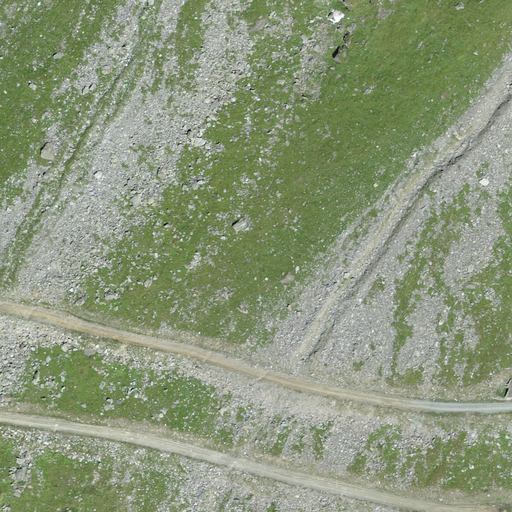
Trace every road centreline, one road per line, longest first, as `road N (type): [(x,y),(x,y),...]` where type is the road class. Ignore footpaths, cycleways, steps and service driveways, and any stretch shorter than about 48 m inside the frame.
road 1 (track): [(0,304),(196,347),(304,382),(434,404),(511,401)]
road 2 (track): [(0,414),(158,439),(267,473),(447,511)]
